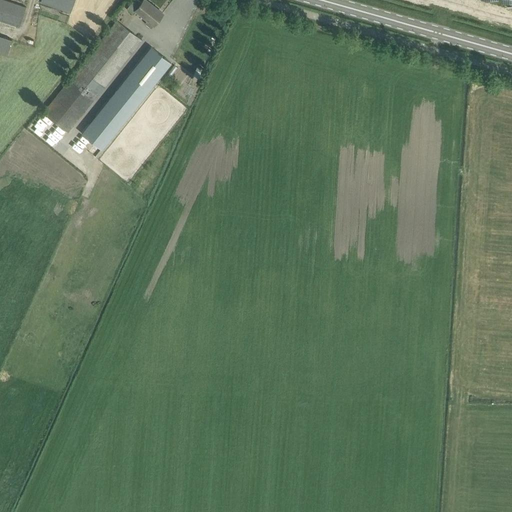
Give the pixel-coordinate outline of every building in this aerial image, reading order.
[(0,0),(0,19),(19,26),(26,6),(6,0),(0,0)] [(71,12),(74,0),(40,0),(40,2),(71,12)] [(162,13),(146,0),(143,0),(141,2),(138,0),(133,0),(127,8),(133,13),(135,10),(147,20),(145,23),(151,28),(162,13)] [(66,131),(142,40),(118,20),(42,112),(66,131)] [(0,52),(5,54),(11,39),(0,35),(0,52)] [(171,63),(151,46),(81,133),(102,149),(171,63)]
